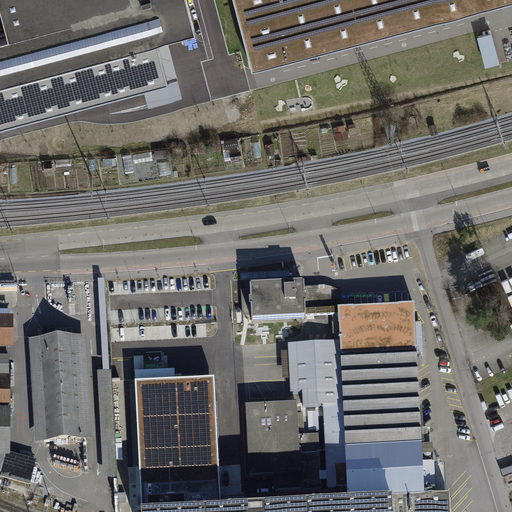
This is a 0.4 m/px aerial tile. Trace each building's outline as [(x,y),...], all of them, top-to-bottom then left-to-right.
[(157,42),(196,32),(187,0),(0,0),(0,6),(8,38),(0,39),(0,126),(167,81),(157,42)] [(511,0),(234,0),(252,68),(268,64),(511,0)] [(496,31),(481,33),(485,64),(500,62),(496,31)] [(273,146),(266,147),(267,158),(275,157),(273,146)] [(238,149),(223,151),(225,165),(239,163),(238,149)] [(100,161),(101,168),(116,167),(115,159),(100,161)] [(52,164),(43,165),(44,176),(53,175),(52,164)] [(105,281),(98,281),(103,373),(98,373),(103,480),(117,479),(112,372),(110,373),(108,337),(107,316),(105,281)] [(300,287),(246,289),(247,324),(301,321),(300,291),(300,287)] [(300,291),(301,321),(335,320),(335,313),(341,313),(340,296),(332,291),(326,289),(300,291)] [(341,313),(335,313),(335,320),(337,344),(338,361),(415,357),(422,356),(421,325),(413,325),(412,309),(341,313)] [(12,318),(0,318),(0,346),(12,346),(12,318)] [(83,338),(30,341),(36,444),(89,441),(83,338)] [(330,408),(340,408),(338,361),(337,344),(287,347),(287,354),(280,354),(281,377),(288,376),(289,395),(301,394),(302,410),(330,408)] [(9,356),(0,356),(0,375),(9,376),(9,356)] [(415,357),(338,361),(340,408),(345,503),(388,501),(422,499),(420,460),(429,459),(427,431),(419,432),(415,357)] [(9,376),(0,375),(0,411),(9,411),(9,376)] [(135,386),(141,511),(222,511),(216,382),(135,386)] [(296,405),(244,408),(248,479),(271,478),(272,507),(322,505),(319,453),(318,436),(297,437),(296,405)] [(319,453),(322,505),(345,503),(340,408),(330,408),(332,453),(319,453)] [(9,411),(0,411),(0,456),(6,457),(7,454),(8,454),(9,411)] [(6,457),(0,476),(30,484),(36,462),(8,454),(7,454),(6,457)] [(448,511),(448,498),(422,499),(388,501),(388,505),(267,511),(448,511)]
